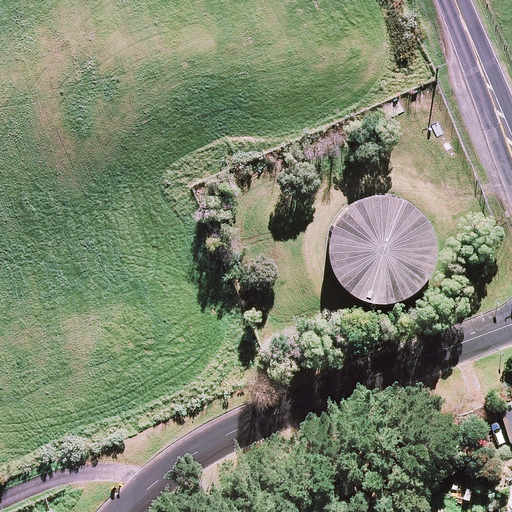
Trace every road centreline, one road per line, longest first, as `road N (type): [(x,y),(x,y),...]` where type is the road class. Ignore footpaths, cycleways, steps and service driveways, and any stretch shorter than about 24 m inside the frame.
road 1 (residential): [(121,511),(238,430),(511,324)]
road 2 (tertiary): [(454,0),(511,149)]
